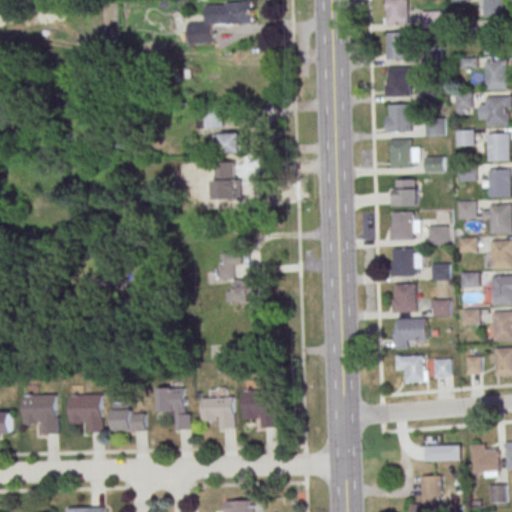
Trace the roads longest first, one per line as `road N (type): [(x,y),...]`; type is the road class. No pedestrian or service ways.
road 1 (secondary): [(329,0),(343,511)]
road 2 (residential): [(342,463),(0,474)]
road 3 (residential): [(511,403),(362,415)]
